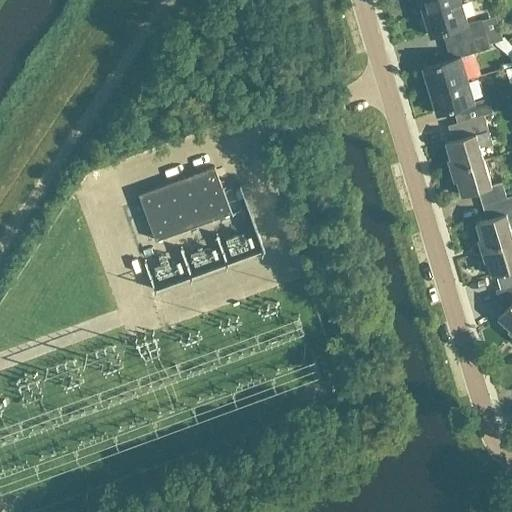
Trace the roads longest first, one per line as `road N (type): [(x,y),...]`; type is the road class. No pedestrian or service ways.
road 1 (residential): [(511,463),(494,449),(483,416),(359,0)]
road 2 (track): [(0,249),(169,0)]
